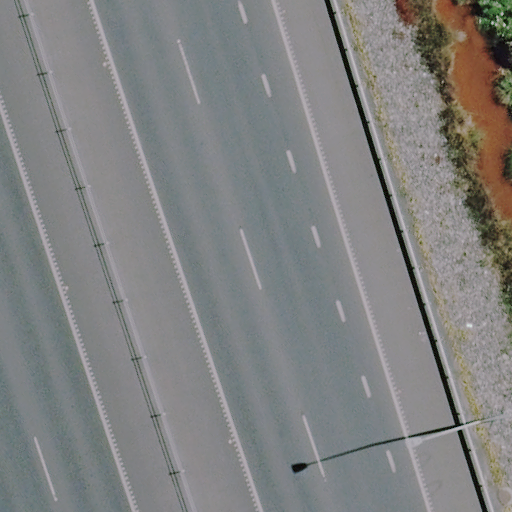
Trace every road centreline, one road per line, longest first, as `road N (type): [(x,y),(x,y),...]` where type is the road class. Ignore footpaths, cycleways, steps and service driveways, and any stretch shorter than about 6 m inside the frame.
road 1 (motorway): [(187,0),(362,511)]
road 2 (motorway): [(98,511),(0,221)]
